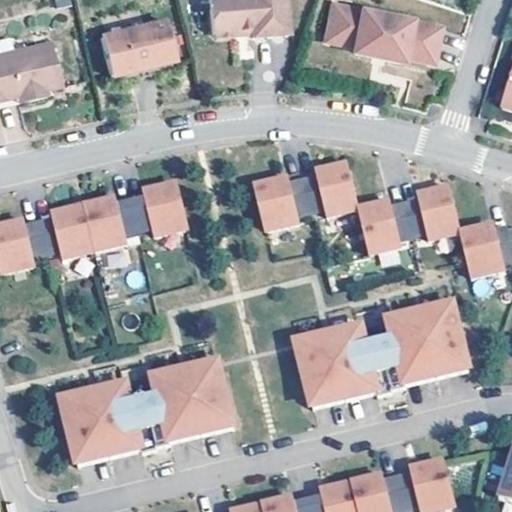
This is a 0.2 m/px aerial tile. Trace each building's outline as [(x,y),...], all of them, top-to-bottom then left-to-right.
[(226,33),(231,27),(245,25),(245,30),(245,35),(281,32),(278,0),(202,0),(205,30),(209,34),(226,33)] [(342,5),(328,2),(320,37),(335,40),(342,5)] [(434,25),(342,5),(335,40),(349,43),(348,49),(397,59),(398,53),(427,59),(434,25)] [(159,18),(93,35),(103,74),(169,58),(159,18)] [(40,40),(16,46),(17,50),(41,44),(40,40)] [(16,46),(0,49),(0,95),(50,84),(41,44),(17,50),(16,46)] [(511,60),(510,59),(496,104),(511,109),(511,60)] [(284,176),(251,184),(262,230),(295,222),(294,215),(321,208),(322,215),(354,207),(343,161),(311,169),(312,174),(285,181),(284,176)] [(17,219),(0,222),(0,271),(28,264),(27,257),(54,251),(56,258),(88,250),(120,242),(118,235),(146,229),(148,236),(180,228),(169,182),(136,189),(137,195),(110,202),(109,196),(77,204),(44,212),(45,217),(19,224),(17,219)] [(386,199),(354,207),(366,253),(397,245),(396,238),(416,233),(418,240),(457,230),(445,184),(406,194),(408,200),(387,204),(386,199)] [(488,222),(457,230),(468,276),(499,268),(498,261),(511,257),(504,224),(490,227),(488,222)] [(448,304),(387,319),(391,334),(402,382),(464,367),(448,304)] [(361,342),(357,326),(293,341),(308,405),(372,389),(361,342)] [(391,334),(361,342),(372,389),(402,382),(391,334)] [(213,361),(146,377),(151,392),(164,440),(228,424),(213,361)] [(118,383),(55,399),(72,462),(134,447),(122,399),(118,383)] [(151,392),(122,399),(134,447),(164,440),(151,392)] [(511,436),(494,494),(511,499),(511,436)] [(399,511),(412,509),(413,511),(430,511),(447,508),(435,460),(403,469),(404,474),(377,480),(376,475),(313,491),(314,496),(287,502),(286,497),(227,511),(399,511)]
